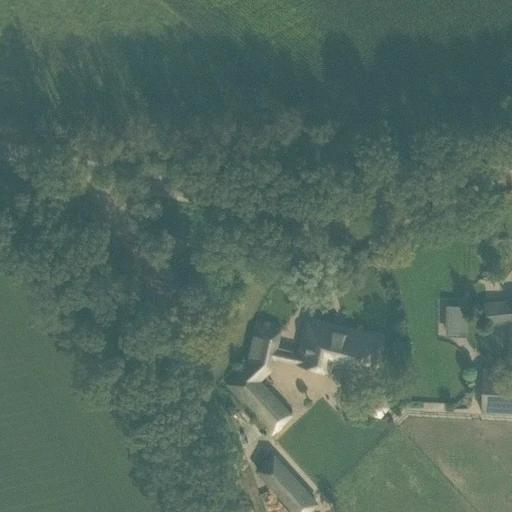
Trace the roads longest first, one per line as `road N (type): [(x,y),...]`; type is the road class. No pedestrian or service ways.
road 1 (unclassified): [(0,150),(193,194),(282,205),(358,199),(511,148)]
road 2 (track): [(64,166),(148,281),(194,368),(252,511)]
